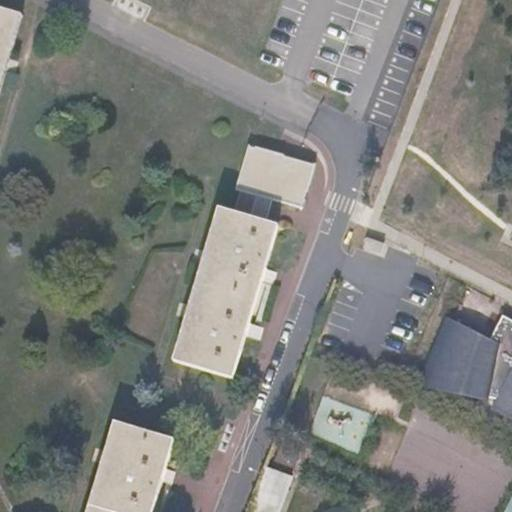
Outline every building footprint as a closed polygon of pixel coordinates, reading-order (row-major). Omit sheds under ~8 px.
[(0,89),(22,16),(0,9),(0,89)] [(235,213),(220,209),(175,362),(235,380),(280,227),(266,222),(273,198),(304,208),(316,164),(250,145),(237,188),(242,190),(235,213)] [(511,321),(503,317),(490,341),(446,317),(418,383),(497,400),(493,407),(511,417),(511,321)] [(154,511),(176,441),(115,424),(88,511),(154,511)] [(281,511),(293,480),(266,469),(250,511),(281,511)]
